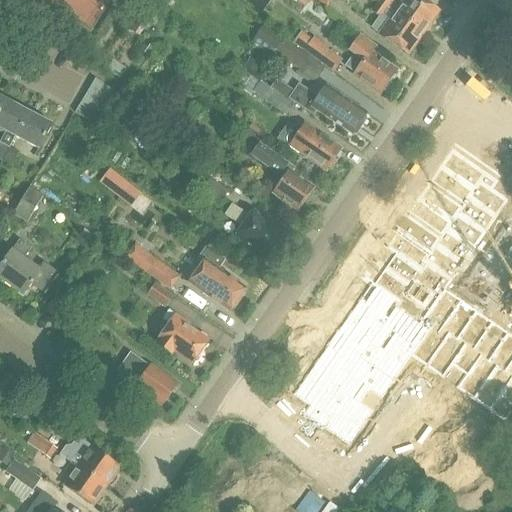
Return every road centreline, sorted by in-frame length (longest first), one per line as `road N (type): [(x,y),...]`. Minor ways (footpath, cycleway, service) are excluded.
road 1 (residential): [(172,465),(496,0)]
road 2 (residential): [(172,465),(0,348)]
